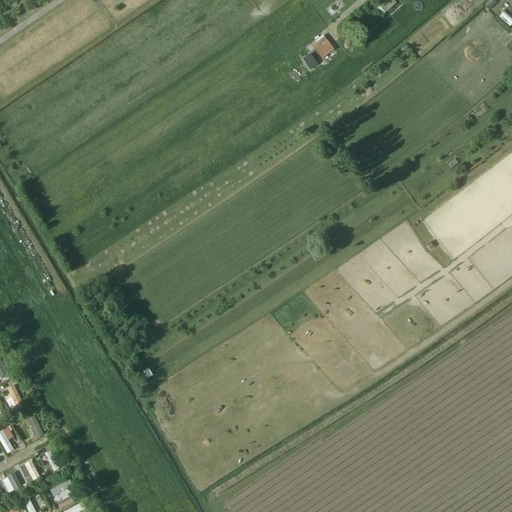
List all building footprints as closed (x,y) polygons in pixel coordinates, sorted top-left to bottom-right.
[(384,15),(393,6),(392,4),(394,2),(391,0),(385,0),(377,8),(384,15)] [(488,0),(483,5),(489,11),(500,0),(488,0)] [(511,16),(505,10),(500,16),(511,27),(511,26),(511,16)] [(331,54),(330,53),(334,50),(323,36),(307,49),(311,55),(312,54),(319,63),(323,61),(331,54)] [(305,64),(309,70),(317,65),(313,59),(305,64)] [(8,388),(12,398),(6,400),(11,412),(25,406),(16,385),(8,388)] [(34,432),(30,434),(35,444),(47,438),(35,414),(27,418),(34,432)] [(0,440),(7,454),(16,450),(11,440),(15,438),(10,427),(0,431),(0,440)] [(51,469),(59,465),(52,450),(45,454),(51,469)] [(33,461),(21,468),(27,479),(31,477),(34,482),(43,477),(33,461)] [(10,493),(23,488),(17,473),(4,479),(10,493)] [(38,511),(32,499),(24,503),(28,511),(38,511)] [(63,511),(81,511),(87,509),(84,502),(64,511),(63,511)]
